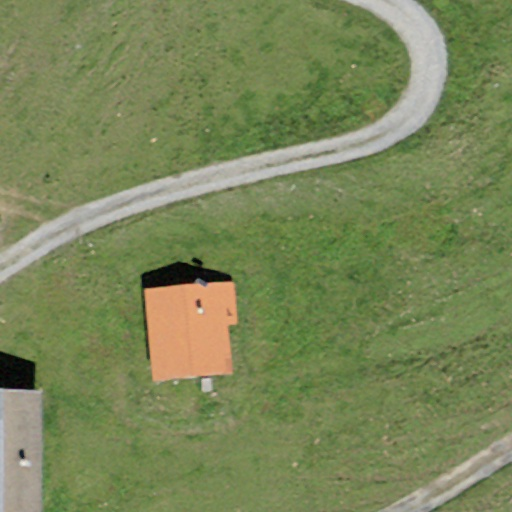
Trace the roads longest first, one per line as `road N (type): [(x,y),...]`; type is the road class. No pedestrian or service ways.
road 1 (track): [(375,0),(396,6),(424,54),(420,102),(377,139),(281,157),(83,216)]
road 2 (track): [(342,511),(511,416)]
